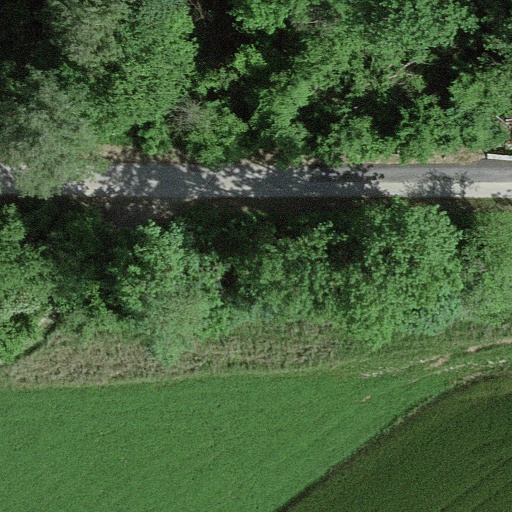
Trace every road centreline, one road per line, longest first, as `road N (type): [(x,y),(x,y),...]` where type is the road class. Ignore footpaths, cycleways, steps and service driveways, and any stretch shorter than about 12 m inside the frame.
road 1 (unclassified): [(511,185),(0,183)]
road 2 (track): [(136,183),(110,244),(0,338)]
